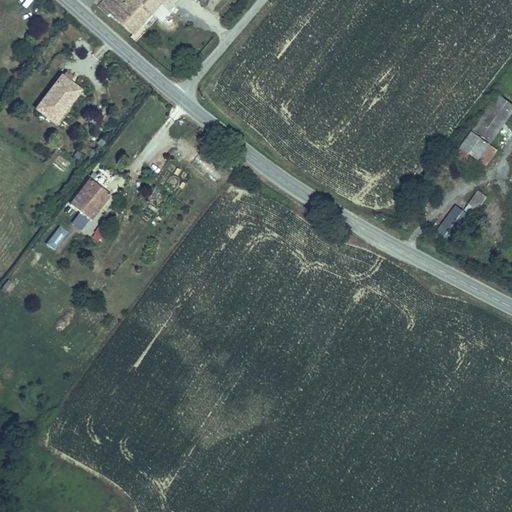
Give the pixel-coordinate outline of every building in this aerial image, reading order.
[(98,0),(93,5),(108,20),(111,16),(130,34),(160,1),(159,0),(126,0),(126,1),(124,0),(98,0)] [(76,93),(56,78),(32,112),(52,126),(76,93)] [(483,157),(495,141),(491,138),(506,118),(488,105),(454,150),(462,156),(469,147),(483,157)] [(499,144),(495,141),(483,157),(487,160),(499,144)] [(201,154),(193,162),(213,184),(221,176),(201,154)] [(109,195),(87,179),(67,206),(89,222),(109,195)] [(475,215),(486,195),(476,190),(465,210),(475,215)] [(452,204),(436,232),(453,242),(470,215),(452,204)] [(99,225),(90,236),(99,243),(107,232),(99,225)] [(59,226),(45,244),(54,251),(68,232),(59,226)] [(2,288),(9,293),(15,285),(7,280),(2,288)]
